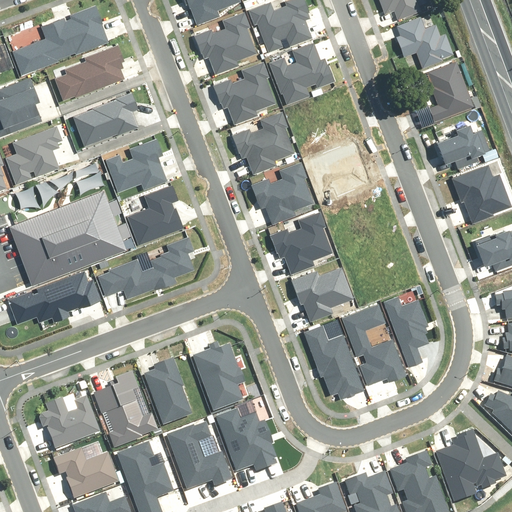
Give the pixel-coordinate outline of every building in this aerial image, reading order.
[(237,75),(214,81),(220,103),(228,101),(233,118),(253,112),(251,104),(273,98),(261,58),(235,66),(237,75)] [(253,127),(230,134),(236,155),(244,153),(249,170),(269,164),(267,156),(288,150),(277,111),(251,118),(253,127)] [(273,174),(249,181),(255,203),(264,200),(269,217),(288,211),(286,203),(308,197),(297,158),(270,166),(273,174)] [(101,188),(3,221),(24,281),(121,248),(101,188)] [(292,228),(268,235),(275,257),(283,254),(288,271),(308,265),(306,257),(327,251),(316,212),(289,220),(292,228)]
